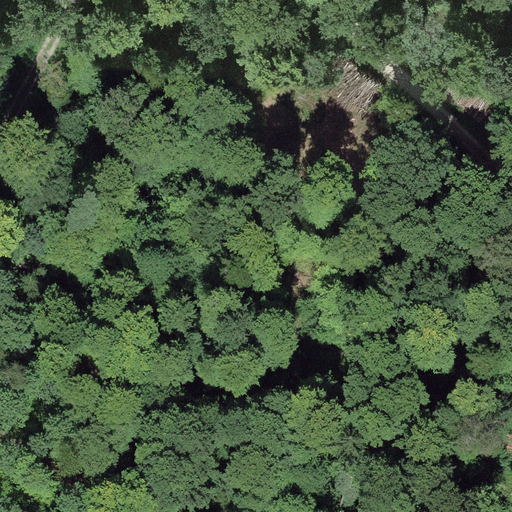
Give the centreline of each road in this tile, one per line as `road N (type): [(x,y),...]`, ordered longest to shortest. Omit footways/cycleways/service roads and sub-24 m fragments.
road 1 (track): [(328,0),(511,187)]
road 2 (track): [(0,133),(76,0)]
